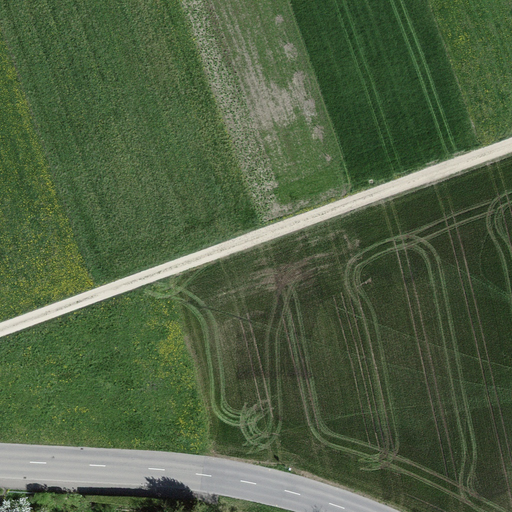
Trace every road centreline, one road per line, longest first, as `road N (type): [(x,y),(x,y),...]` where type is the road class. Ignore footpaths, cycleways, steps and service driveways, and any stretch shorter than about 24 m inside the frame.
road 1 (track): [(0,331),(511,150)]
road 2 (tertiary): [(358,511),(213,476),(0,460)]
